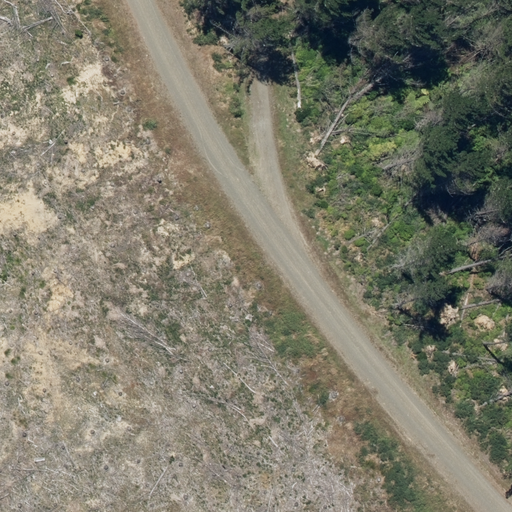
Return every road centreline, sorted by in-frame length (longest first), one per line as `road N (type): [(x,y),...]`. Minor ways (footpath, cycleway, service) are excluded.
road 1 (track): [(501,511),(228,157),(153,0)]
road 2 (track): [(228,157),(245,0)]
